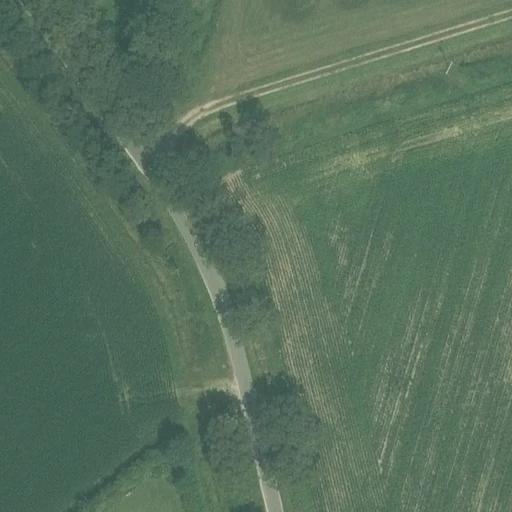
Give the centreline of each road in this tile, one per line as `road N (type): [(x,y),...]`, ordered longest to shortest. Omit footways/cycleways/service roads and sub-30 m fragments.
road 1 (unclassified): [(25,0),(204,258),(237,350),(276,511)]
road 2 (track): [(156,182),(157,152),(172,123),(511,14)]
